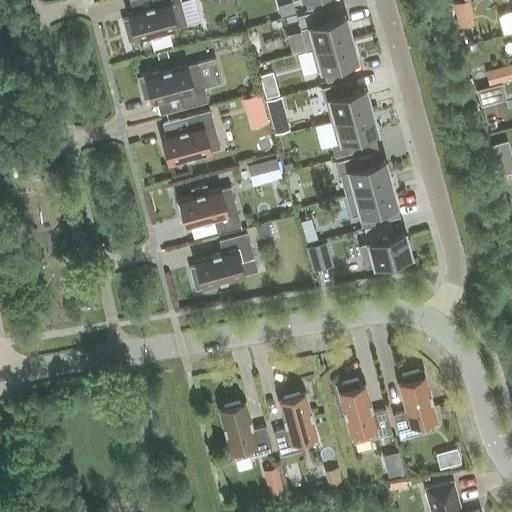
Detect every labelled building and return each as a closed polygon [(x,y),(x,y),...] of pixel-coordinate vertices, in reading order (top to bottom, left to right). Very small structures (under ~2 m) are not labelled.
[(129,18),(122,20),(126,37),(134,35),(135,39),(176,28),(176,27),(186,25),(179,0),(153,0),(155,6),(128,13),(129,18)] [(292,0),(304,0),(307,9),(319,6),(317,0),(292,0)] [(460,0),(463,25),(481,23),(478,0),(460,0)] [(351,38),(345,16),(323,22),(319,10),(308,13),(311,25),(300,29),(306,51),(310,50),(310,49),(351,38)] [(310,50),(316,71),(323,69),(327,81),(338,78),(335,66),(357,60),(351,38),(310,49),(310,50)] [(145,76),(146,81),(139,83),(143,99),(151,97),(152,102),(180,95),(183,107),(207,101),(203,87),(222,82),(215,58),(187,66),(186,65),(145,76)] [(321,88),(330,121),(370,110),(364,88),(352,92),(349,80),(321,88)] [(279,94),(275,83),(263,87),(266,98),(279,94)] [(264,106),(261,93),(243,98),(246,111),(264,106)] [(275,100),(282,130),(291,128),(284,98),(275,100)] [(209,110),(185,116),(189,129),(161,137),(168,163),(210,152),(209,151),(220,148),(209,110)] [(330,121),(336,143),(343,141),(346,153),(358,150),(354,138),(376,132),(370,110),(330,121)] [(339,173),(345,194),(390,182),(384,161),(374,163),(371,151),(347,158),(350,170),(339,173)] [(276,157),(260,161),(265,181),(281,177),(276,157)] [(390,182),(345,194),(351,216),(362,213),(366,225),(389,219),(386,207),(396,204),(390,182)] [(216,231),(240,225),(230,187),(220,189),(220,188),(208,192),(206,185),(191,189),(193,196),(179,199),(185,226),(213,218),(216,231)] [(271,234),(267,223),(255,227),(258,238),(271,234)] [(196,288),(243,275),(243,274),(257,271),(247,232),(219,240),(222,253),(195,260),(196,265),(190,267),(196,288)] [(404,233),(359,245),(365,268),(382,263),(383,266),(395,263),(394,260),(410,255),(404,233)] [(333,265),(326,241),(306,246),(312,271),(333,265)] [(418,371),(401,376),(403,382),(398,383),(406,411),(393,414),(400,438),(422,432),(419,422),(436,417),(425,376),(420,377),(418,371)] [(351,433),(353,443),(392,433),(385,409),(372,412),(365,385),(360,386),(358,380),(341,384),(343,390),(339,392),(350,433),(351,433)] [(302,449),(300,439),(316,434),(305,393),(279,400),(286,428),(274,431),(280,455),(302,449)] [(272,450),(265,426),(253,429),(245,402),(219,409),(230,450),(231,450),(234,460),(272,450)] [(394,473),(410,471),(408,450),(391,452),(394,473)] [(280,485),(266,477),(258,491),(272,499),(280,485)] [(479,511),(479,510),(471,511),(460,511),(452,480),(425,488),(431,511),(479,511)]
